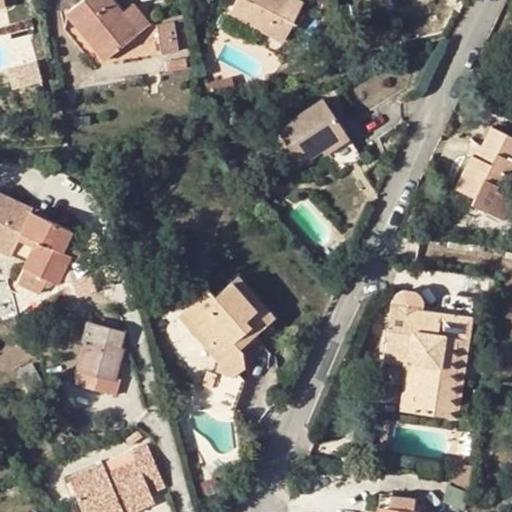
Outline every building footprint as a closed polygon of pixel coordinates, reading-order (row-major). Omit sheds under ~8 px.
[(106,59),(139,32),(123,13),(111,0),(83,0),(68,13),(106,59)] [(237,0),(231,13),(284,41),(303,4),(295,0),(237,0)] [(134,3),(123,13),(139,32),(150,23),(134,3)] [(106,59),(68,13),(65,28),(97,67),(106,59)] [(172,23),(158,24),(162,53),(177,51),(172,23)] [(39,61),(9,64),(11,87),(42,84),(39,61)] [(323,99),(277,129),(300,164),(323,149),(337,172),(361,157),(323,99)] [(484,159),(472,153),(455,187),(474,197),(471,203),(485,210),(503,218),(511,197),(495,190),(500,180),(510,184),(511,178),(511,136),(491,127),(483,145),(489,148),(484,159)] [(477,143),(472,153),(484,159),(489,148),(483,145),(477,143)] [(24,210),(0,197),(0,254),(9,259),(11,255),(27,262),(24,268),(47,279),(57,283),(69,258),(70,256),(62,252),(65,245),(72,231),(31,211),(28,219),(22,215),(24,210)] [(82,254),(65,245),(62,252),(70,256),(69,258),(78,263),(82,254)] [(47,279),(24,268),(18,282),(41,293),(47,279)] [(209,289),(197,299),(205,308),(193,319),(224,355),(220,363),(207,400),(234,409),(244,381),(238,373),(245,367),(238,358),(244,352),(241,348),(235,341),(252,326),(258,333),(274,318),(237,276),(216,296),(209,289)] [(178,315),(220,363),(224,355),(193,319),(205,308),(197,299),(178,315)] [(456,417),(468,338),(438,335),(441,313),(392,306),(385,352),(409,355),(414,363),(411,392),(418,394),(417,412),(456,417)] [(470,317),(441,313),(438,335),(468,338),(470,317)] [(122,331),(89,323),(84,341),(88,341),(76,382),(116,393),(121,378),(114,376),(122,348),(119,346),(122,331)] [(241,348),(258,333),(252,326),(235,341),(241,348)] [(409,355),(385,352),(384,360),(408,364),(409,355)] [(401,410),(417,412),(418,394),(411,392),(414,363),(409,355),(408,364),(401,410)] [(32,364),(18,371),(32,396),(47,388),(32,364)] [(491,431),(479,431),(479,440),(492,440),(491,431)] [(103,511),(132,511),(133,507),(139,506),(140,477),(126,477),(126,466),(105,465),(103,511)] [(380,494),(378,506),(418,510),(422,511),(423,499),(380,494)]
